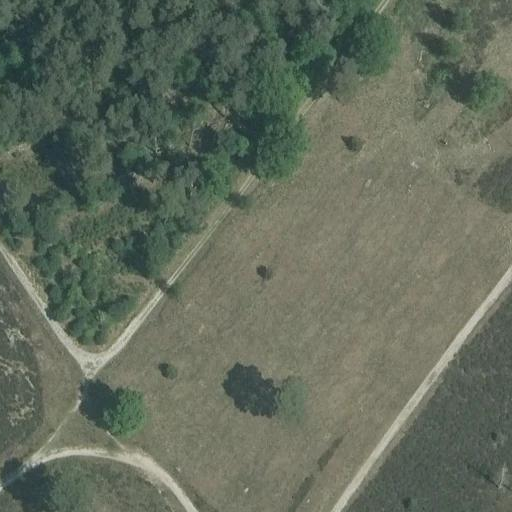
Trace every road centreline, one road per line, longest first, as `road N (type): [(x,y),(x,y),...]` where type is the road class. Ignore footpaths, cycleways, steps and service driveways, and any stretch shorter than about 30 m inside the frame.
road 1 (track): [(385,0),(93,382)]
road 2 (track): [(93,382),(0,237)]
road 3 (track): [(0,468),(93,382)]
